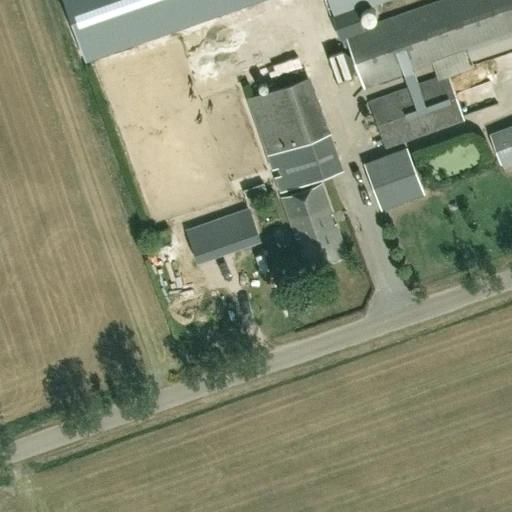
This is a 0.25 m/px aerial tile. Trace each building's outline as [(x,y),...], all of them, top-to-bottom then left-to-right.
[(511,0),(332,0),(338,16),(382,0),(511,0)] [(363,88),(511,35),(511,0),(440,0),(344,34),(363,88)] [(343,42),(333,45),(342,74),(352,71),(343,42)] [(385,147),(464,119),(448,74),(369,102),(385,147)] [(283,197),(320,184),(317,174),(336,167),(305,78),(249,98),(283,197)] [(511,125),(490,134),(501,163),(511,158),(511,125)] [(407,188),(399,162),(384,167),(392,192),(407,188)] [(320,184),(283,197),(308,268),(345,255),(320,184)] [(254,208),(164,236),(179,276),(268,249),(254,208)]
